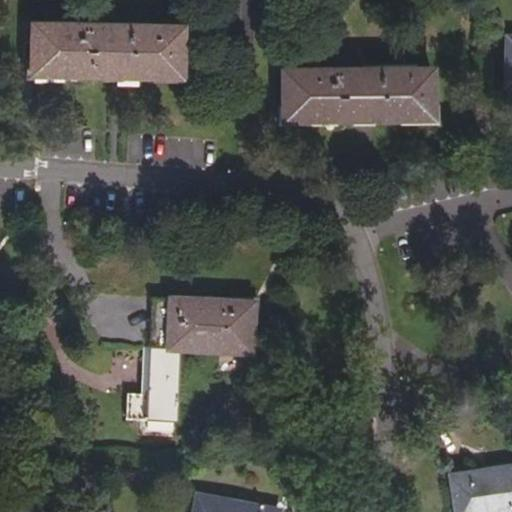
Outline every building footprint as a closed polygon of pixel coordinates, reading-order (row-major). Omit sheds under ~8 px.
[(32,25),(31,76),(181,79),(182,28),(32,25)] [(282,71),(282,121),(432,120),(432,70),(282,71)] [(177,422),(181,350),(251,353),(252,327),(246,327),(247,303),(152,298),(148,395),(129,394),(127,420),(177,422)] [(511,511),(511,468),(467,475),(468,483),(452,485),(456,511),(511,511)] [(451,477),(452,485),(468,483),(467,475),(451,477)] [(261,511),(262,509),(197,497),(194,511),(261,511)]
